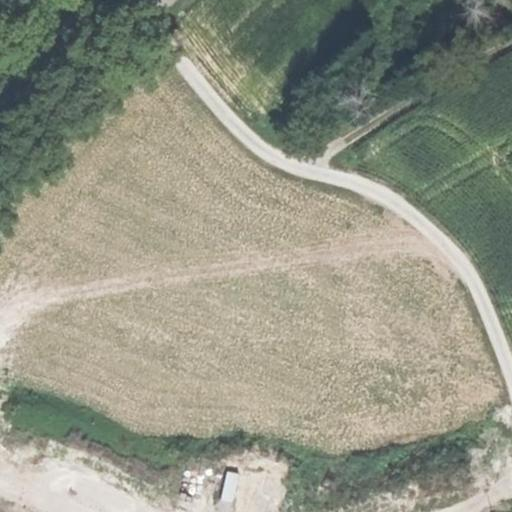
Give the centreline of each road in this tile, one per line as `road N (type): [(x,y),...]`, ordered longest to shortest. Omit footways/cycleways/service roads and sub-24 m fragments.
road 1 (unclassified): [(511,374),(470,273),(434,231),(376,189),(278,161),(238,130),(135,0)]
road 2 (track): [(314,172),(346,139),(511,42)]
road 3 (secondary): [(116,0),(0,116)]
